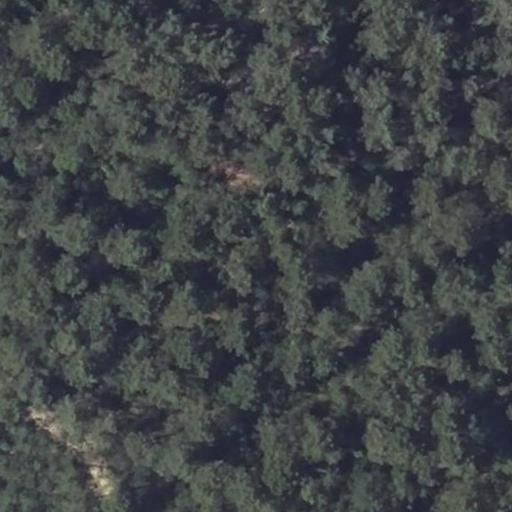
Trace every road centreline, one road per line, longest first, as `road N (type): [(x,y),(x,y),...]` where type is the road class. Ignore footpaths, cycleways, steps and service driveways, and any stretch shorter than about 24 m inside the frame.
road 1 (track): [(511,66),(366,149),(291,171),(227,156),(43,0)]
road 2 (track): [(0,404),(73,444),(112,511)]
